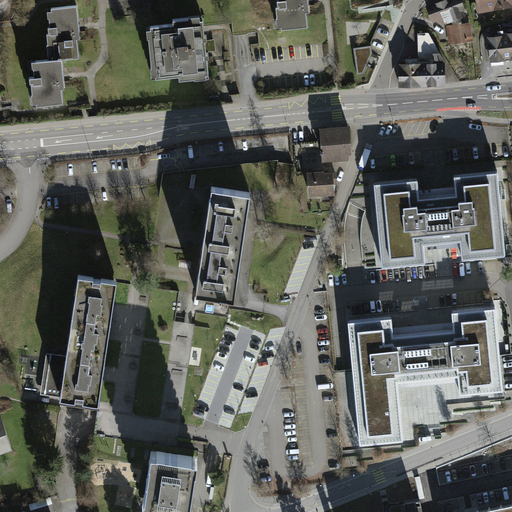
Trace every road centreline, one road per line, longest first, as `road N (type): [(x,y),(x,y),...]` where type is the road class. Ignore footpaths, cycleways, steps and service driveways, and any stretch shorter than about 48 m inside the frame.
road 1 (residential): [(377,107),(251,441),(244,511)]
road 2 (primary): [(0,144),(377,107)]
road 3 (residential): [(511,423),(287,511)]
road 4 (primary): [(377,107),(511,95)]
